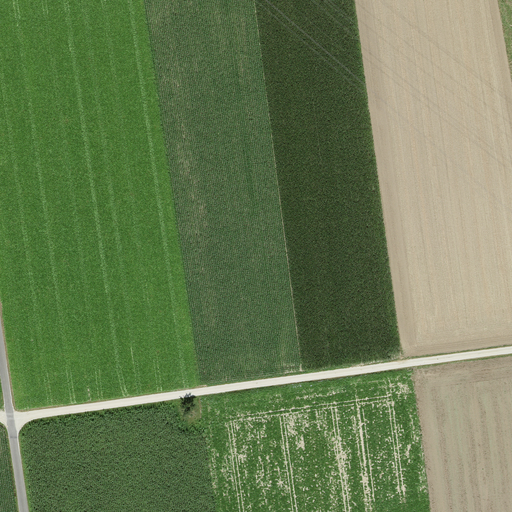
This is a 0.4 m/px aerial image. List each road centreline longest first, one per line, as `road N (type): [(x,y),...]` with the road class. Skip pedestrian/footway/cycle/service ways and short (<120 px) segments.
road 1 (track): [(0,417),(511,353)]
road 2 (track): [(0,335),(24,511)]
